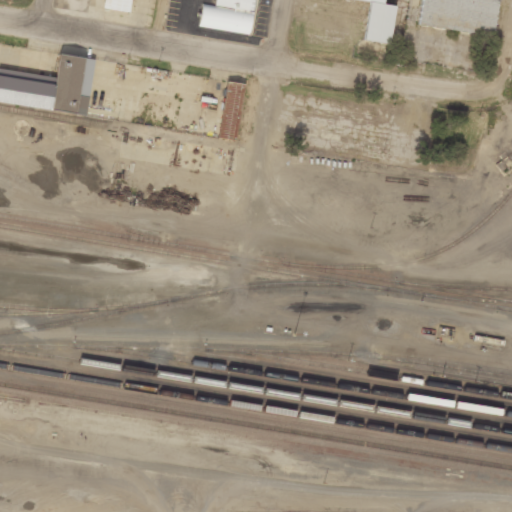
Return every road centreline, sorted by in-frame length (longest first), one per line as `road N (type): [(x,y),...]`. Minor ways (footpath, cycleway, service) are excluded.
road 1 (residential): [(0,20),(466,97),(505,79),(511,48)]
road 2 (residential): [(254,172),(285,0)]
